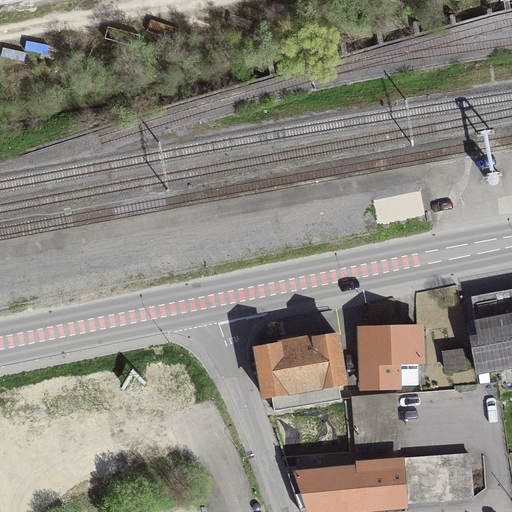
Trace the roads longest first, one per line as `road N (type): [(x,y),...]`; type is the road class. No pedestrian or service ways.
road 1 (primary): [(213,302),(511,242)]
road 2 (residential): [(213,302),(286,511)]
road 3 (primary): [(0,343),(213,302)]
